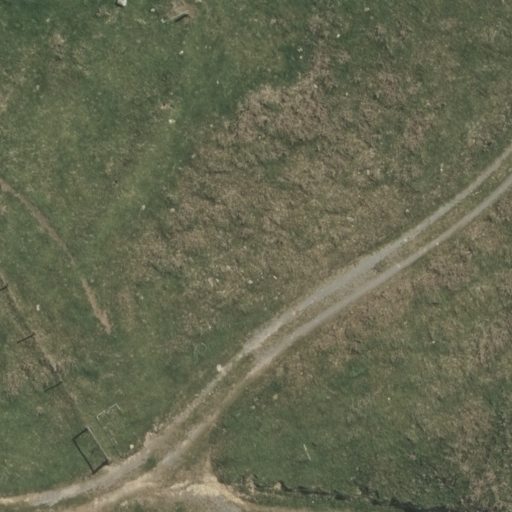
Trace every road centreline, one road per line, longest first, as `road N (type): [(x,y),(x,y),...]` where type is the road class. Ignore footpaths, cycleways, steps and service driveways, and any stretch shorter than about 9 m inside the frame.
road 1 (track): [(227,511),(188,469),(189,430),(206,387),(246,346),(467,207),(511,163)]
road 2 (track): [(0,508),(188,469)]
